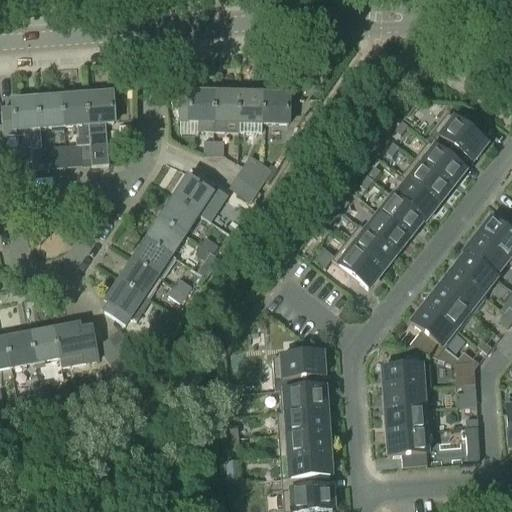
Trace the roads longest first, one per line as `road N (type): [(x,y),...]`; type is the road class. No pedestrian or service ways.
road 1 (residential): [(358,493),(349,358),(511,153)]
road 2 (tertiary): [(151,29),(399,16),(511,26)]
road 3 (residential): [(116,206),(81,191),(25,191),(10,213),(23,269),(39,278),(70,273),(89,255)]
road 4 (residential): [(116,206),(154,131),(151,29)]
road 5 (residential): [(511,483),(358,493)]
road 6 (tertiary): [(0,41),(151,29)]
